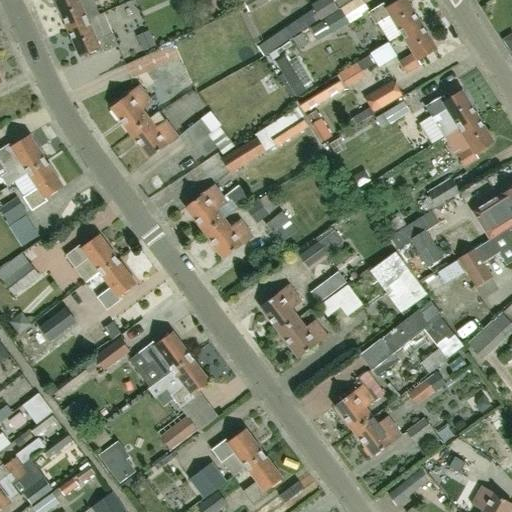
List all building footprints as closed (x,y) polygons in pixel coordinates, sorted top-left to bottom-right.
[(54,0),(66,28),(87,20),(100,15),(93,0),(54,0)] [(130,1),(118,3),(123,23),(138,20),(136,11),(147,8),(145,0),(130,4),(130,1)] [(250,0),(244,4),(248,10),(255,6),(256,8),(268,0),(250,0)] [(337,9),(331,0),(319,0),(312,4),(315,9),(259,47),(265,56),(320,19),(337,9)] [(384,3),(367,13),(375,25),(378,24),(389,42),(402,35),(421,22),(407,0),(397,0),(386,7),(384,3)] [(326,20),(311,29),(318,39),(332,31),(333,32),(349,22),(341,10),(339,11),(325,19),(326,20)] [(87,20),(66,28),(79,57),(99,49),(101,54),(118,47),(113,34),(96,41),(87,20)] [(421,22),(402,35),(413,53),(398,62),(406,75),(422,65),(418,60),(437,49),(421,22)] [(149,32),(137,38),(143,53),(156,47),(149,32)] [(301,34),(292,39),(298,49),(307,43),(301,34)] [(384,47),(338,74),(347,88),(366,77),(365,75),(392,60),(384,47)] [(307,88),(285,54),(275,60),(297,95),(307,88)] [(181,109),(210,95),(202,78),(173,92),(181,109)] [(339,80),(299,104),(305,113),(344,89),(339,80)] [(393,81),(364,98),(373,113),(402,96),(393,81)] [(129,133),(147,118),(140,109),(149,102),(138,86),(109,108),(129,133)] [(441,97),(425,106),(435,124),(444,138),(446,137),(459,129),(478,116),(462,89),(443,100),(441,97)] [(389,124),(409,112),(402,102),(383,114),(389,124)] [(231,174),(308,127),(303,119),(304,118),(298,108),(253,135),(255,138),(222,159),(231,174)] [(312,125),(322,143),(332,138),(316,110),(305,116),(311,126),(312,125)] [(459,129),(446,137),(457,156),(456,156),(464,169),(479,159),(476,154),(494,143),(478,116),(459,129)] [(147,118),(129,133),(148,159),(176,137),(164,120),(154,128),(147,118)] [(201,119),(184,132),(204,158),(218,148),(223,155),(235,147),(220,127),(212,134),(201,119)] [(27,174),(44,161),(27,136),(12,146),(10,143),(0,149),(0,177),(7,187),(27,174)] [(345,149),(339,139),(329,145),(335,154),(345,149)] [(254,163),(260,174),(272,167),(266,156),(254,163)] [(44,161),(27,174),(37,188),(22,198),(31,211),(47,201),(44,197),(61,186),(44,161)] [(430,211),(462,193),(453,178),(427,192),(431,197),(424,201),(430,211)] [(240,186),(222,198),(213,185),(184,207),(205,234),(223,220),(251,200),(240,186)] [(486,209),(474,216),(487,239),(511,223),(511,188),(499,196),(484,206),(486,209)] [(244,209),(257,225),(270,214),(277,209),(266,195),(259,200),(258,198),(244,209)] [(29,215),(17,197),(0,208),(0,209),(7,220),(5,221),(10,228),(29,215)] [(411,242),(428,268),(443,259),(427,231),(440,223),(432,210),(389,237),(398,250),(411,242)] [(298,232),(283,212),(266,225),(273,234),(272,234),(281,245),(298,232)] [(229,228),(223,220),(205,234),(223,258),(251,237),(239,221),(229,228)] [(489,241),(457,260),(476,288),(493,277),(484,262),(498,254),(511,245),(511,246),(511,223),(487,239),(489,241)] [(332,227),(314,240),(325,255),(343,242),(334,231),(332,227)] [(99,273),(116,259),(98,235),(82,247),(80,245),(65,256),(85,283),(99,273)] [(402,314),(427,295),(396,253),(371,271),(402,314)] [(116,259),(99,273),(109,288),(97,298),(107,310),(121,298),(119,295),(134,283),(116,259)] [(28,263),(3,282),(13,295),(38,276),(28,263)] [(333,296),(345,287),(339,278),(314,296),(321,305),(333,296)] [(278,332),(297,318),(290,309),(299,302),(287,286),(259,306),(278,332)] [(321,305),(319,306),(328,318),(341,308),(355,297),(346,286),(345,287),(321,305)] [(430,301),(359,356),(376,378),(400,359),(395,353),(424,331),(439,349),(447,360),(464,347),(441,318),(443,317),(430,301)] [(481,301),(462,315),(468,323),(487,309),(481,301)] [(511,304),(503,313),(511,322),(511,304)] [(64,307),(38,328),(50,343),(77,323),(64,307)] [(304,327),(297,318),(278,332),(297,358),(326,337),(313,320),(304,327)] [(360,341),(379,328),(373,319),(354,332),(360,341)] [(121,333),(113,322),(104,328),(112,339),(121,333)] [(492,322),(468,344),(483,360),(507,338),(492,322)] [(161,381),(191,358),(171,332),(155,344),(154,343),(139,353),(148,366),(150,365),(161,381)] [(93,358),(104,372),(129,352),(119,338),(93,358)] [(2,346),(0,347),(0,362),(6,358),(9,356),(2,346)] [(191,358),(161,381),(148,389),(154,398),(167,389),(179,408),(196,397),(192,392),(208,381),(191,358)] [(19,388),(37,376),(31,366),(13,378),(19,388)] [(88,374),(82,367),(52,391),(58,398),(88,374)] [(348,390),(350,393),(333,406),(353,432),(371,418),(364,408),(374,400),(375,402),(385,394),(368,372),(357,380),(359,382),(348,390)] [(437,373),(406,395),(415,407),(446,384),(437,373)] [(483,395),(477,400),(477,407),(480,412),(490,405),(483,395)] [(0,424),(13,414),(6,405),(0,409),(0,424)] [(51,414),(30,430),(36,438),(57,422),(51,414)] [(187,417),(160,437),(172,453),(199,433),(187,417)] [(379,427),(371,418),(353,432),(372,458),(400,436),(388,420),(379,427)] [(424,419),(406,432),(415,445),(434,432),(424,419)] [(245,468),(263,454),(244,429),(228,442),(226,439),(211,450),(221,464),(234,453),(245,468)] [(28,432),(14,442),(18,447),(32,437),(28,432)] [(72,440),(67,434),(43,452),(48,458),(72,440)] [(39,438),(15,455),(23,465),(46,448),(39,438)] [(263,454),(245,468),(256,482),(243,492),(253,505),(268,494),(265,491),(281,478),(263,454)] [(11,472),(21,464),(15,457),(5,465),(11,472)] [(454,458),(448,468),(458,474),(464,464),(454,458)] [(0,480),(9,473),(0,461),(0,480)] [(188,480),(203,500),(227,482),(212,462),(188,480)] [(10,474),(9,473),(0,480),(0,510),(10,503),(8,501),(18,494),(13,486),(18,481),(17,480),(28,472),(21,464),(11,472),(11,473),(10,474)] [(88,465),(75,476),(82,485),(95,475),(88,465)] [(405,481),(399,486),(407,497),(429,480),(420,469),(418,466),(403,478),(405,481)] [(54,489),(45,477),(23,494),(33,506),(54,489)] [(64,497),(79,486),(73,477),(34,505),(38,511),(50,511),(61,504),(57,498),(62,494),(64,497)] [(480,511),(508,511),(511,505),(511,503),(481,487),(472,504),(482,510),(480,511)] [(111,492),(101,499),(110,511),(123,511),(125,511),(111,492)] [(218,492),(198,506),(202,511),(218,511),(227,506),(218,492)]
